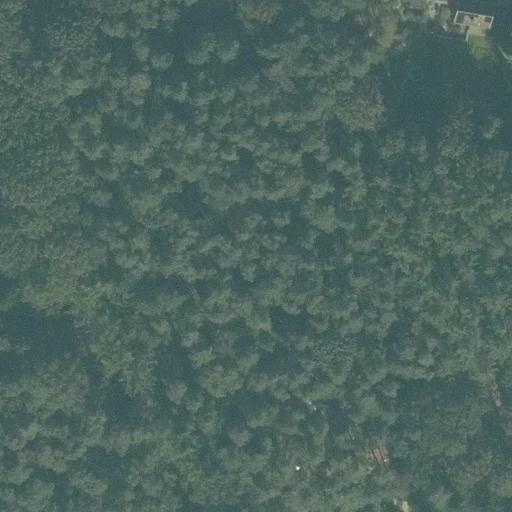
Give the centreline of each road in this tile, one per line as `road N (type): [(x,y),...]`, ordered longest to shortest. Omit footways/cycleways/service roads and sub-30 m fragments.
road 1 (track): [(511,447),(487,371),(274,67),(207,0)]
road 2 (unclassified): [(321,132),(338,127),(511,160)]
